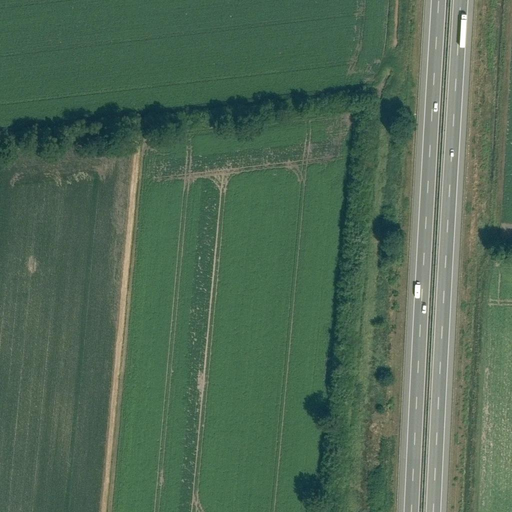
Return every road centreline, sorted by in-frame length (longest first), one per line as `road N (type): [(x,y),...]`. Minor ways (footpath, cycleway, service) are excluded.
road 1 (motorway): [(433,511),(461,0)]
road 2 (motorway): [(431,0),(403,511)]
